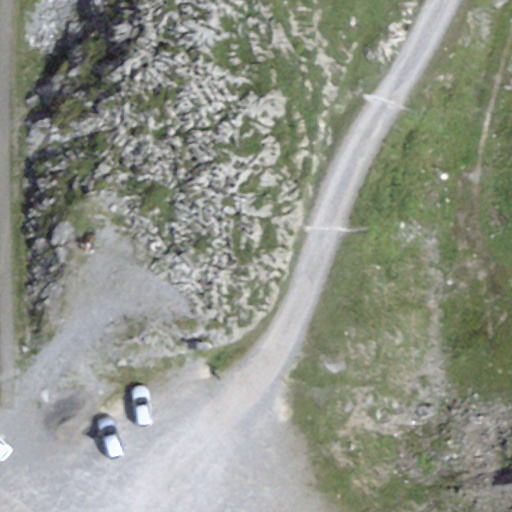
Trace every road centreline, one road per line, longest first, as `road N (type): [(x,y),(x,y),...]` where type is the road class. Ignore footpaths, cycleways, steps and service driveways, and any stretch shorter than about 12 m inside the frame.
road 1 (track): [(444,0),(370,137),(262,382),(151,511)]
road 2 (track): [(16,511),(8,0)]
